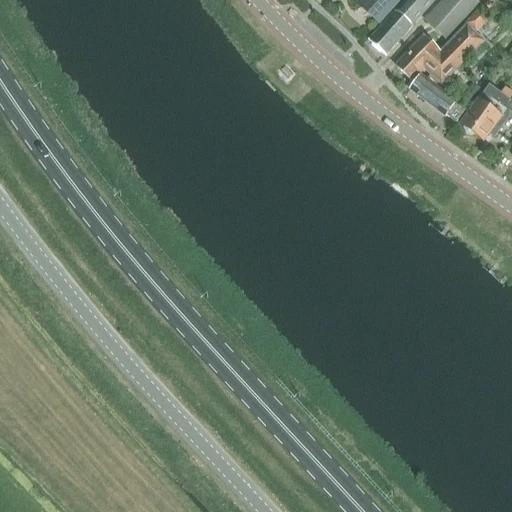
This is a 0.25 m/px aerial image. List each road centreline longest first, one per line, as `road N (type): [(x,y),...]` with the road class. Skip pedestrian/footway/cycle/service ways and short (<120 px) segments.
road 1 (primary): [(359,511),(133,259),(0,79)]
road 2 (unclassified): [(266,511),(142,379),(0,203)]
road 3 (tertiary): [(511,211),(328,74),(253,0)]
